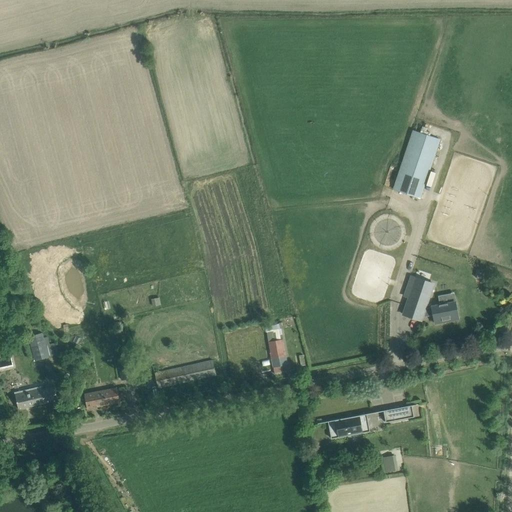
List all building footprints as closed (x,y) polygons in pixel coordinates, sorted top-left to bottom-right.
[(420,198),(440,138),(413,129),(393,188),(420,198)] [(404,296),(409,297),(403,314),(421,320),(422,317),(434,315),(435,323),(445,321),(445,319),(458,317),(455,302),(432,307),(425,309),(429,295),(433,283),(410,276),(404,296)] [(29,337),(35,361),(59,355),(56,342),(50,344),(48,335),(44,336),(43,333),(29,337)] [(286,356),(283,340),(269,342),(272,358),(286,356)] [(287,364),(286,356),(272,358),(273,367),(287,364)] [(122,380),(133,378),(129,357),(118,359),(122,380)] [(155,373),(156,378),(158,388),(216,375),(213,360),(155,373)] [(14,393),(16,399),(18,409),(57,400),(54,386),(42,389),(41,386),(14,393)] [(116,388),(84,394),(87,409),(119,402),(116,388)] [(414,417),(412,405),(383,410),(386,422),(414,417)] [(348,417),(328,421),(328,422),(331,439),(370,431),(367,414),(352,416),(348,417)] [(382,457),(384,472),(397,471),(395,455),(382,457)]
